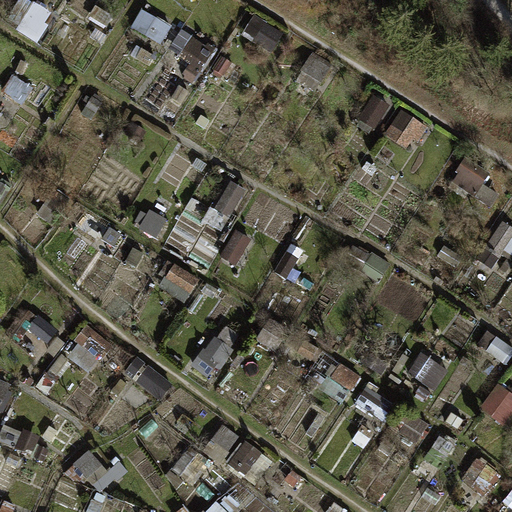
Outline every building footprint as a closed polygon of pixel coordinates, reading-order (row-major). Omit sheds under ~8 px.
[(46,35),(52,12),(38,8),(32,32),(46,35)] [(145,9),(134,29),(164,45),(175,26),(145,9)] [(188,29),(168,54),(199,79),(219,54),(188,29)] [(388,138),(419,149),(429,121),(398,110),(388,138)] [(466,162),(454,181),(478,197),(490,179),(466,162)] [(234,181),(217,208),(232,217),(249,190),(234,181)] [(0,203),(3,205),(12,190),(0,182),(0,203)] [(511,227),(506,225),(494,248),(511,256),(511,227)] [(239,267),(256,241),(241,231),(224,257),(239,267)] [(178,265),(167,281),(192,297),(203,280),(178,265)] [(198,364),(215,377),(235,350),(218,338),(198,364)] [(435,393),(452,372),(425,351),(408,373),(435,393)] [(0,415),(2,416),(12,383),(0,379),(0,415)] [(486,405),(506,426),(511,420),(511,390),(507,385),(486,405)] [(227,462),(243,437),(228,427),(211,452),(227,462)] [(229,465),(259,484),(275,459),(244,440),(229,465)] [(78,464),(101,490),(116,477),(93,451),(78,464)] [(207,511),(231,511),(221,500),(207,511)]
